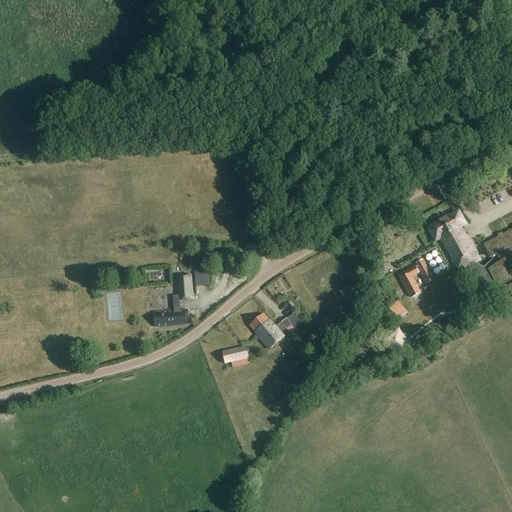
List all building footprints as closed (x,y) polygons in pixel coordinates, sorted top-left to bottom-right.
[(488,267),(477,263),(483,259),(468,236),(466,237),(461,228),(467,225),(460,211),(429,227),(437,241),(439,240),(444,249),(457,273),(467,268),(494,295),(509,292),(511,296),(511,232),(504,237),(501,235),(498,237),(498,240),(483,248),(489,259),(491,263),(488,267)] [(414,266),(397,275),(398,276),(410,299),(420,293),(417,287),(415,287),(413,284),(413,283),(414,283),(412,278),(419,274),(418,272),(419,271),(426,284),(433,280),(423,261),(422,260),(415,264),(416,265),(417,267),(415,268),(415,267),(414,266)] [(207,264),(193,265),(194,277),(195,287),(209,286),(208,276),(207,264)] [(177,277),(178,296),(179,296),(179,301),(193,300),(191,276),(177,277)] [(102,320),(101,298),(87,299),(88,321),(102,320)] [(389,309),(385,312),(394,323),(398,320),(407,312),(398,302),(389,309)] [(154,326),(187,326),(187,312),(180,311),(174,312),(154,312),(154,326)] [(255,334),(270,350),(285,338),(281,334),(281,333),(286,330),(291,326),(291,325),(287,319),(286,319),(275,328),(270,322),(263,315),(250,326),(256,333),(255,334)] [(242,325),(235,330),(252,356),(260,351),(242,325)] [(375,346),(368,338),(349,354),(356,362),(375,346)] [(225,364),(249,358),(247,349),(223,355),(225,364)]
